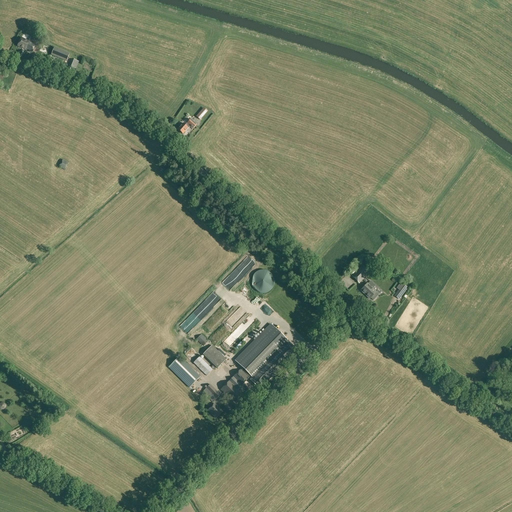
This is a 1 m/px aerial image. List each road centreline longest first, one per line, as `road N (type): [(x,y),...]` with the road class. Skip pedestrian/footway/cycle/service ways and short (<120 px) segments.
road 1 (unclassified): [(349,309),(136,113),(0,50)]
road 2 (unclassified): [(156,511),(349,309)]
road 3 (unclassified): [(511,420),(419,349),(349,309)]
